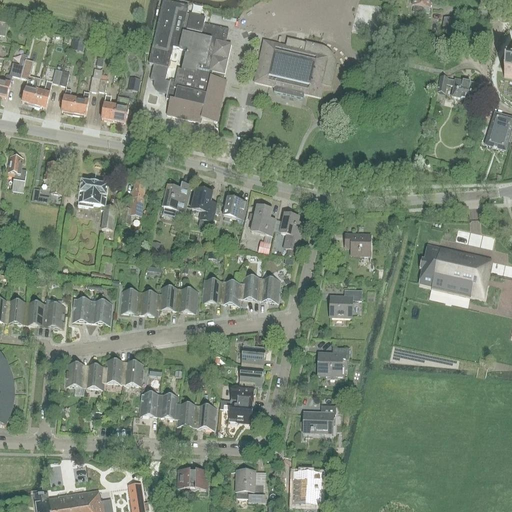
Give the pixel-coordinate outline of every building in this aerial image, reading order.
[(436,1),(431,0),(430,0),(413,0),(412,7),(423,9),(422,15),(429,15),(429,10),(430,10),(430,4),(435,4),(436,1)] [(487,11),(488,0),(480,0),(479,10),(487,11)] [(163,2),(163,3),(164,3),(150,65),(149,65),(153,66),(150,81),(154,82),(155,82),(154,85),(154,88),(156,91),(158,92),(162,93),(167,94),(166,96),(165,101),(166,101),(170,101),(166,117),(197,124),(201,125),(202,121),(213,123),(214,124),(217,124),(222,102),(226,82),(223,81),(224,76),(231,46),(225,44),(229,31),(204,25),(205,20),(190,16),(189,16),(189,18),(185,17),(188,8),(163,2)] [(444,19),(441,35),(450,36),(453,20),(444,19)] [(275,89),(273,93),(303,100),(304,96),(320,99),(324,85),(330,86),(333,74),(334,67),(334,66),(334,65),(334,63),(333,62),(333,60),(333,59),(332,58),(331,56),(330,55),(330,54),(329,53),(326,51),(323,49),(319,47),(306,44),(287,40),(285,47),(263,42),(254,84),(275,89)] [(25,63),(20,80),(28,82),(26,90),(26,89),(22,104),(28,106),(28,107),(34,108),(38,93),(40,82),(30,79),(33,65),(25,63)] [(511,64),(506,64),(505,69),(505,71),(504,73),(503,78),(511,79),(511,64)] [(10,85),(12,78),(20,80),(21,75),(23,68),(12,65),(9,77),(7,76),(5,84),(0,82),(0,99),(0,100),(0,99),(7,100),(10,85)] [(94,75),(93,79),(100,81),(100,80),(101,76),(102,72),(94,71),(94,75)] [(52,85),(59,87),(62,73),(55,72),(52,85)] [(62,73),(59,87),(66,89),(69,75),(62,73)] [(439,80),(437,94),(445,96),(447,87),(448,81),(448,80),(440,78),(439,80)] [(92,79),(90,94),(98,95),(98,94),(100,81),(93,79),(92,79)] [(100,81),(98,94),(104,95),(106,82),(100,81)] [(448,81),(447,87),(453,88),(451,99),(474,103),(478,86),(455,81),(455,82),(448,81)] [(38,93),(34,108),(39,110),(40,109),(46,110),(49,96),(52,85),(46,84),(44,94),(38,93)] [(73,117),(76,101),(70,100),(71,92),(66,91),(64,99),(61,114),(67,115),(67,116),(73,117)] [(76,101),(73,117),(79,118),(79,117),(86,118),(88,103),(89,95),(84,94),(82,102),(76,101)] [(114,124),(116,108),(110,107),(111,99),(106,98),(104,106),(101,121),(107,122),(107,123),(114,124)] [(114,124),(119,125),(119,124),(125,125),(128,110),(129,103),(118,101),(114,124)] [(490,114),(484,112),(480,124),(486,126),(490,114)] [(511,129),(511,119),(494,115),(484,147),(505,153),(511,129)] [(8,169),(7,175),(15,176),(14,183),(24,184),(26,172),(21,172),(23,164),(22,164),(22,161),(21,161),(21,160),(12,158),(12,159),(11,159),(9,169),(8,169)] [(61,197),(64,180),(58,179),(60,167),(54,166),(54,165),(49,164),(49,165),(47,165),(46,177),(44,176),(43,182),(53,183),(51,195),(61,197)] [(130,228),(131,218),(141,219),(144,201),(143,201),(146,183),(135,182),(133,194),(131,194),(129,212),(123,211),(121,226),(130,228)] [(24,184),(14,183),(12,192),(23,194),(24,184)] [(77,196),(77,201),(78,202),(78,203),(79,203),(78,208),(88,209),(88,206),(101,208),(100,212),(104,213),(104,209),(105,209),(108,188),(98,186),(91,185),(81,184),(80,195),(79,195),(77,196)] [(185,214),(190,189),(182,187),(181,193),(168,190),(163,209),(185,214)] [(31,203),(38,204),(40,191),(33,190),(31,203)] [(212,224),(215,210),(209,208),(212,195),(196,191),(191,211),(201,214),(200,221),(212,224)] [(227,200),(223,218),(238,222),(243,223),(247,205),(227,200)] [(272,239),(276,222),(269,221),(271,212),(257,208),(255,217),(254,223),(251,234),(272,239)] [(116,211),(105,209),(104,209),(104,213),(103,218),(101,231),(113,233),(116,211)] [(284,250),(288,251),(296,253),(297,253),(303,226),(297,225),(298,220),(285,217),(285,216),(280,235),(287,237),(284,250)] [(200,221),(198,228),(210,231),(212,224),(200,221)] [(370,258),(370,237),(345,236),(345,245),(351,246),(350,258),(370,258)] [(211,240),(209,249),(219,251),(221,242),(211,240)] [(261,243),(258,254),(268,257),(271,245),(264,244),(261,243)] [(150,256),(159,258),(161,245),(152,244),(150,256)] [(422,271),(419,285),(430,288),(430,290),(469,299),(469,297),(484,300),(487,284),(510,289),(501,328),(511,330),(511,271),(504,282),(488,282),(490,273),(489,272),(491,262),(427,247),(424,261),(421,261),(419,270),(422,271)] [(31,264),(30,275),(40,276),(41,265),(31,264)] [(92,274),(91,280),(110,284),(111,278),(106,277),(92,274)] [(240,301),(241,301),(260,303),(262,281),(242,279),(242,286),(240,301)] [(262,281),(260,303),(278,305),(281,283),(262,281)] [(221,306),(223,284),(204,283),(201,305),(221,306)] [(240,308),(241,301),(240,301),(242,286),(223,284),(221,306),(240,308)] [(158,312),(171,313),(178,314),(180,292),(160,290),(160,297),(158,312)] [(178,314),(184,314),(196,316),(199,294),(180,292),(178,314)] [(361,303),(362,293),(344,292),(344,299),(332,299),(331,320),(350,320),(351,303),(361,303)] [(119,315),(133,316),(139,317),(141,295),(122,293),(119,315)] [(139,317),(144,318),(158,319),(158,312),(160,297),(141,295),(139,317)] [(0,324),(1,325),(6,325),(8,303),(0,302),(0,324)] [(72,324),(84,325),(91,326),(93,303),(74,302),(72,324)] [(25,327),(27,305),(8,303),(6,325),(25,327)] [(91,326),(97,326),(110,327),(112,305),(93,303),(91,326)] [(25,327),(44,329),(46,307),(27,305),(25,327)] [(46,307),(44,329),(63,331),(65,309),(46,307)] [(243,348),(241,367),(263,369),(265,350),(243,348)] [(348,360),(348,350),(332,350),(332,356),(318,356),(318,378),(340,379),(341,360),(348,360)] [(1,360),(0,358),(0,425),(5,428),(6,426),(7,423),(9,420),(9,418),(10,417),(11,415),(11,413),(12,411),(12,409),(13,407),(13,402),(13,400),(13,398),(13,396),(13,394),(13,392),(13,390),(13,388),(12,386),(12,384),(11,382),(11,380),(10,377),(10,375),(9,373),(8,371),(7,369),(6,368),(5,366),(4,364),(3,362),(1,360)] [(106,363),(105,370),(106,370),(104,385),(123,387),(125,365),(106,363)] [(125,365),(123,387),(142,389),(144,367),(125,365)] [(86,368),(81,368),(67,366),(65,388),(84,390),(86,368)] [(241,367),(239,386),(240,386),(254,387),(254,388),(261,388),(263,369),(241,367)] [(105,370),(92,369),(86,368),(84,390),(103,392),(104,385),(106,370),(105,370)] [(230,404),(252,406),(254,388),(254,387),(240,386),(239,386),(232,385),(230,404)] [(158,419),(160,397),(141,395),(139,417),(158,419)] [(160,397),(158,419),(177,421),(178,406),(179,406),(180,399),(160,397)] [(221,403),(220,411),(230,412),(229,423),(228,425),(235,426),(236,424),(251,426),(252,411),(252,406),(230,404),(221,403)] [(178,406),(177,421),(176,428),(195,430),(197,408),(179,406),(178,406)] [(197,408),(195,430),(215,432),(217,410),(197,408)] [(335,417),(336,408),(321,408),(320,416),(304,415),(303,415),(303,434),(303,433),(324,434),(324,432),(332,432),(332,435),(333,417),(335,417)] [(95,414),(93,424),(100,425),(101,415),(95,414)] [(208,473),(207,473),(178,472),(177,491),(207,492),(208,473)] [(265,505),(265,498),(263,498),(263,488),(254,487),(254,475),(255,475),(237,474),(236,501),(248,501),(248,505),(265,505)] [(318,507),(319,477),(295,476),(294,506),(318,507)] [(140,486),(128,488),(131,511),(148,511),(147,505),(143,506),(140,486)] [(103,511),(102,503),(100,503),(98,493),(58,499),(58,500),(48,502),(47,494),(34,496),(36,511),(103,511)]
